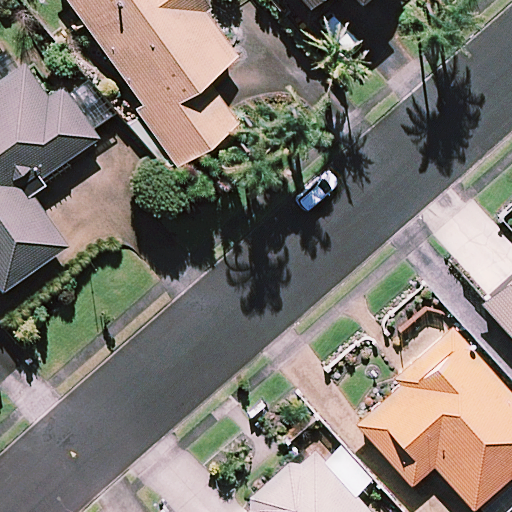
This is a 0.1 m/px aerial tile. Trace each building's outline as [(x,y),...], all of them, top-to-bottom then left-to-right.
[(199,0),(68,0),(141,104),(135,108),(172,161),(233,119),(201,74),(234,51),(199,0)] [(46,65),(36,51),(0,75),(0,285),(62,241),(22,184),(113,120),(80,75),(47,99),(31,76),(46,65)] [(511,273),(481,300),(511,335),(511,273)] [(511,472),(511,394),(452,324),(424,320),(403,340),(396,384),(354,421),(408,480),(430,460),(473,508),(511,472)] [(368,511),(308,444),(243,502),(249,508),(243,511),(368,511)]
